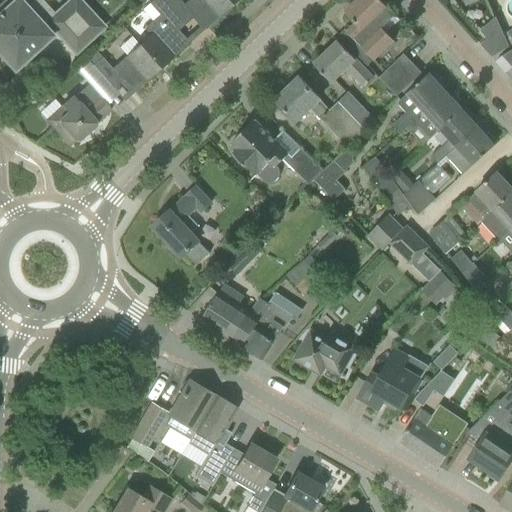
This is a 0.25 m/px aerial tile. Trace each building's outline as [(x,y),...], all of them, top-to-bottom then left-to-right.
[(60,37),(75,54),(105,27),(80,0),(68,0),(43,23),(21,0),(3,0),(0,3),(0,52),(2,55),(0,56),(1,57),(14,71),(52,36),(58,31),(62,35),(60,37)] [(151,36),(139,46),(159,69),(187,44),(174,29),(180,23),(159,0),(154,0),(142,11),(153,23),(145,30),(151,36)] [(177,0),(159,0),(180,23),(189,15),(202,30),(231,5),(226,0),(190,0),(184,7),(177,0)] [(356,23),(341,38),(344,41),(367,66),(394,40),(387,32),(400,20),(399,19),(395,15),(389,8),(388,8),(380,0),(357,0),(345,12),(356,23)] [(481,45),(492,57),(509,47),(496,18),(481,31),(488,39),(481,45)] [(364,87),(373,78),(352,55),(338,41),(314,64),(332,83),(346,69),(364,87)] [(131,94),(159,69),(139,46),(112,71),(101,59),(92,67),(99,76),(109,86),(117,79),(131,94)] [(511,51),(503,57),(511,66),(511,51)] [(378,78),(396,97),(421,73),(404,54),(378,78)] [(501,58),(496,62),(505,73),(511,67),(511,66),(503,57),(501,58)] [(76,71),(88,85),(88,86),(99,76),(92,67),(86,61),(76,71)] [(408,127),(446,92),(439,84),(442,81),(434,72),(431,75),(430,74),(398,104),(407,113),(393,125),(400,133),(408,127)] [(365,132),(337,104),(330,111),(320,101),(321,100),(313,92),(299,77),(275,100),(289,115),(296,122),(310,109),(348,148),(365,132)] [(98,95),(88,86),(88,85),(73,98),(73,97),(61,108),(46,121),(69,147),(76,142),(77,143),(97,124),(97,123),(111,110),(98,95)] [(463,110),(446,92),(408,127),(413,132),(419,127),(430,139),(440,130),(463,110)] [(349,93),(337,104),(365,132),(366,131),(365,131),(375,121),(349,93)] [(449,141),(431,157),(432,157),(438,164),(438,165),(446,157),(479,128),(472,121),(475,118),(466,108),(463,111),(463,110),(440,130),(439,131),(449,141)] [(233,152),(248,166),(257,175),(258,175),(266,183),(270,184),(275,182),(279,178),(280,174),(278,169),(277,167),(284,161),(307,182),(297,192),(300,195),(313,181),(312,180),(323,170),(315,161),(300,148),(292,156),(255,120),(231,144),(236,149),(233,152)] [(484,134),(479,128),(446,157),(463,175),(472,166),(483,156),(498,143),(487,131),(484,134)] [(375,157),(363,168),(373,180),(378,187),(389,177),(386,171),(375,157)] [(324,171),(323,170),(321,171),(312,180),(313,181),(314,180),(334,201),(345,190),(337,181),(346,173),(335,161),(324,171)] [(401,170),(391,179),(405,194),(406,193),(414,186),(415,185),(401,170)] [(511,188),(497,172),(482,186),(475,193),(476,194),(468,201),(484,218),(511,192),(511,188)] [(389,177),(378,187),(398,215),(410,206),(402,196),(403,196),(389,177)] [(419,214),(435,200),(420,182),(415,186),(414,186),(406,193),(405,194),(403,196),(402,196),(410,206),(412,205),(419,214)] [(170,211),(154,226),(182,256),(186,253),(197,265),(209,253),(198,241),(190,233),(198,226),(188,215),(197,207),(202,212),(211,204),(209,201),(195,187),(186,195),(187,196),(170,212),(170,211)] [(511,226),(511,192),(484,218),(485,219),(482,222),(498,239),(511,226)] [(369,236),(383,250),(403,229),(389,216),(369,236)] [(453,216),(430,235),(446,255),(460,242),(458,240),(466,233),(453,216)] [(412,266),(429,248),(407,226),(389,244),(412,266)] [(511,226),(498,239),(499,240),(500,239),(511,252),(511,226)] [(333,231),(317,246),(322,251),(338,237),(333,231)] [(217,247),(227,258),(236,251),(225,240),(217,247)] [(251,243),(229,266),(238,276),(261,253),(251,243)] [(472,264),(461,251),(451,260),(462,274),(472,264)] [(319,277),(313,271),(317,266),(308,257),(286,279),(302,295),(319,277)] [(472,264),(462,274),(474,289),(486,278),(478,270),(482,266),(477,261),(472,264)] [(511,263),(508,267),(511,271),(511,283),(500,299),(504,303),(511,295),(511,263)] [(443,273),(442,272),(422,292),(437,306),(457,282),(446,270),(443,273)] [(219,293),(201,320),(231,339),(248,312),(238,305),(244,297),(226,284),(223,288),(220,293),(219,293)] [(248,312),(231,339),(263,360),(292,315),(271,302),(269,304),(260,298),(250,313),(248,312)] [(511,313),(511,312),(502,321),(510,330),(511,328),(511,313)] [(511,328),(510,330),(503,337),(511,346),(511,328)] [(488,329),(481,340),(495,350),(502,338),(488,329)] [(312,330),(304,342),(294,360),(321,375),(325,367),(340,375),(357,347),(331,331),(327,339),(312,330)] [(443,370),(457,352),(448,344),(434,362),(443,370)] [(369,380),(359,398),(379,409),(385,398),(402,408),(410,392),(415,395),(423,381),(421,380),(428,367),(409,356),(408,358),(396,350),(380,378),(373,373),(369,380)] [(443,374),(441,372),(414,400),(422,405),(433,390),(443,374)] [(168,429),(160,443),(181,456),(190,441),(215,397),(189,383),(169,417),(170,417),(165,426),(168,429)] [(468,433),(481,441),(470,458),(499,478),(511,462),(511,459),(511,426),(508,423),(511,419),(511,394),(509,391),(468,433)] [(181,456),(181,457),(201,468),(194,479),(211,489),(219,474),(233,450),(224,445),(230,433),(223,429),(235,409),(215,397),(190,441),(181,456)] [(130,440),(125,447),(147,462),(153,452),(145,448),(166,414),(151,405),(130,440)] [(399,441),(439,468),(460,436),(468,424),(440,405),(432,417),(420,409),(399,441)] [(254,511),(260,511),(273,490),(275,486),(264,479),(275,460),(249,445),(243,456),(233,450),(219,474),(255,495),(247,508),(254,511)] [(296,472),(287,489),(283,496),(273,490),(260,511),(308,511),(313,505),(323,488),(296,472)] [(511,481),(499,505),(511,511),(511,481)] [(164,511),(171,500),(166,497),(149,487),(142,498),(127,489),(113,511),(164,511)] [(194,494),(192,499),(200,506),(204,500),(194,494)] [(188,511),(201,511),(204,509),(200,506),(192,499),(187,496),(180,505),(188,511)]
